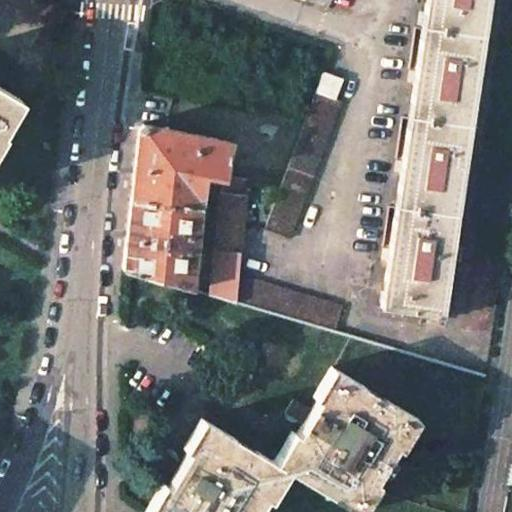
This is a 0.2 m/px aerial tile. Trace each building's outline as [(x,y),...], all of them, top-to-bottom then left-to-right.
[(424,0),(378,306),(442,316),(488,0),(424,0)] [(323,70),(264,228),(290,238),(341,100),(334,97),(341,77),(323,70)] [(0,131),(19,98),(0,87),(0,131)] [(142,123),(138,126),(134,161),(130,197),(199,206),(202,174),(218,176),(217,180),(222,181),(223,176),(230,141),(142,123)] [(222,181),(214,251),(239,254),(247,179),(223,176),(222,181)] [(123,269),(190,289),(191,280),(199,206),(130,197),(126,232),(123,269)] [(214,251),(211,285),(209,295),(231,302),(237,273),(239,254),(214,251)] [(342,304),(237,273),(231,302),(335,331),(342,304)] [(211,285),(191,280),(190,289),(209,295),(211,285)] [(162,482),(144,511),(256,511),(265,497),(269,500),(288,470),(358,511),(360,511),(378,482),(374,480),(395,446),(399,448),(417,418),(331,366),(316,391),(312,396),(316,399),(310,409),(292,399),(284,412),(302,423),(296,433),(292,431),(273,461),(201,417),(183,447),(188,450),(181,461),(164,452),(156,465),(172,475),(166,485),(162,482)]
